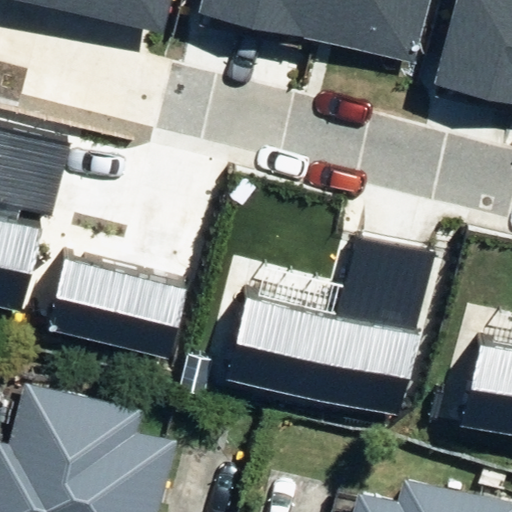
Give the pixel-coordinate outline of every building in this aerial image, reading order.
[(60,0),(110,15),(114,0),(60,0)] [(199,0),(370,52),(385,0),(199,0)] [(511,0),(446,0),(427,64),(511,89),(511,0)] [(0,278),(30,287),(70,132),(0,113),(0,278)] [(230,350),(403,395),(443,240),(364,220),(346,292),(251,268),(230,350)] [(188,271),(71,243),(56,307),(172,335),(188,271)] [(463,405),(511,417),(511,329),(484,323),(463,405)] [(0,397),(0,511),(179,511),(209,370),(28,333),(14,401),(0,397)] [(305,511),(295,510),(294,511),(511,511),(511,481),(349,450),(337,511),(305,511)]
